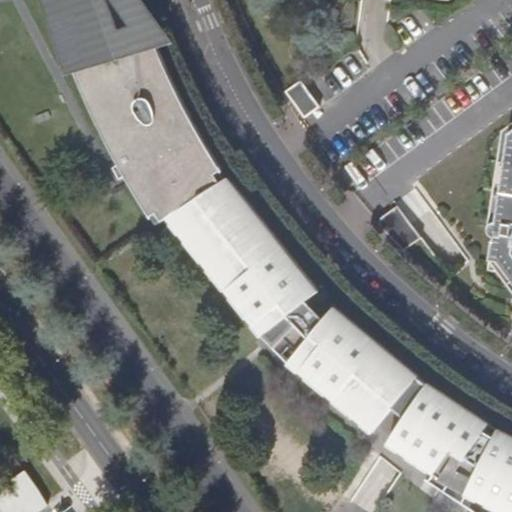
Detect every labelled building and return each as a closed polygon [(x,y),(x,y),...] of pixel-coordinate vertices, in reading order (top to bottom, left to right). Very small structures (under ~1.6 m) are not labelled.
[(50,0),(55,14),(81,87),(119,164),(135,193),(157,225),(170,217),(229,178),(220,164),(185,101),(171,72),(151,27),(142,0),(50,0)] [(319,107),(301,82),(287,93),(305,118),(319,107)] [(511,127),(508,130),(507,144),(511,145),(511,156),(503,208),(497,208),(494,226),(496,232),(502,234),(502,239),(498,239),(495,258),(511,281),(511,127)] [(493,482),(486,499),(511,511),(511,430),(501,426),(499,428),(491,423),(491,420),(431,381),(429,384),(420,377),(421,374),(352,316),(338,304),(312,276),(284,242),(230,177),(229,178),(170,217),(269,333),(281,323),(292,336),(302,347),(295,356),(367,417),(388,406),(392,409),(395,406),(409,415),(392,442),(437,470),(432,478),(449,489),(463,467),(477,474),(493,482)] [(405,247),(407,249),(423,237),(399,205),(386,214),(384,219),(384,224),(385,228),(405,247)] [(281,346),(292,336),(281,323),(269,333),(281,346)] [(375,431),(392,409),(388,406),(367,417),(295,356),(291,360),(375,431)] [(469,491),(486,499),(493,482),(477,474),(469,491)]
